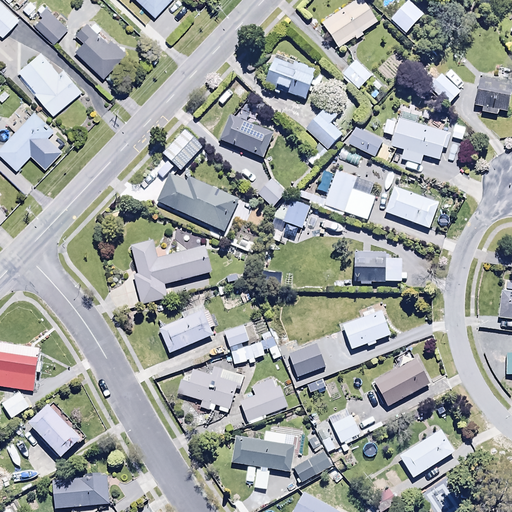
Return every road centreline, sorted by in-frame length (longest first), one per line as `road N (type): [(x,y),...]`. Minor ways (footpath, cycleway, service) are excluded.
road 1 (tertiary): [(263,0),(22,256)]
road 2 (residential): [(22,256),(114,368),(196,511)]
road 3 (residential): [(511,183),(471,237),(453,328),(464,366),(511,429)]
